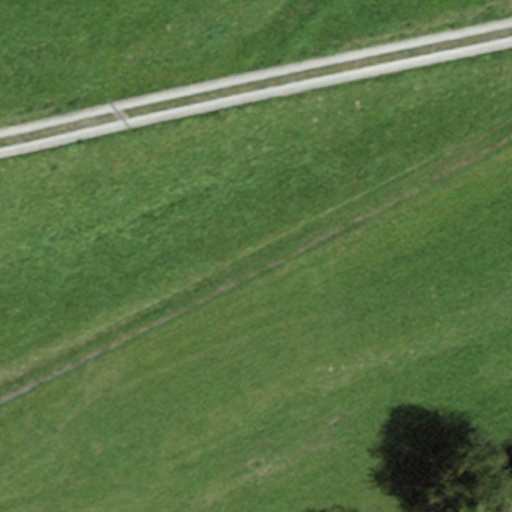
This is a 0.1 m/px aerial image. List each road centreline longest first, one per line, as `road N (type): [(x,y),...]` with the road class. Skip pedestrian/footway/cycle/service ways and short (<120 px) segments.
road 1 (track): [(0,400),(511,134)]
road 2 (unclassified): [(0,141),(511,39)]
